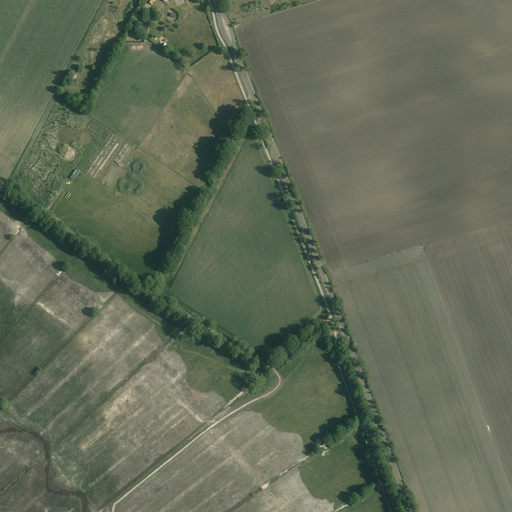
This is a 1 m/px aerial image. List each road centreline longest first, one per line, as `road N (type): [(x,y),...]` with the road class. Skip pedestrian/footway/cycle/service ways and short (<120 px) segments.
road 1 (tertiary): [(410,511),(231,43)]
road 2 (track): [(0,185),(262,364),(271,366),(331,318)]
road 3 (unknown): [(112,511),(212,426),(273,390),(280,379),(271,366)]
